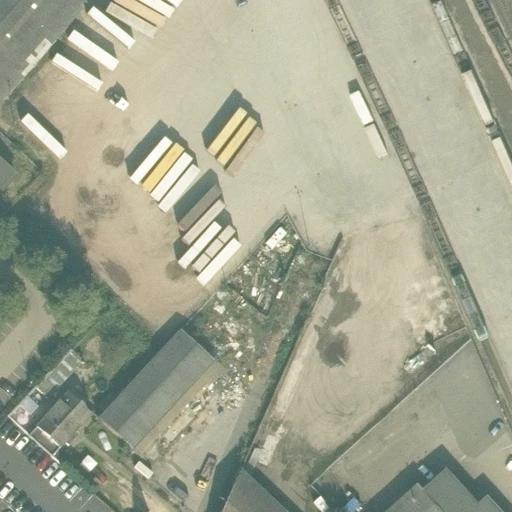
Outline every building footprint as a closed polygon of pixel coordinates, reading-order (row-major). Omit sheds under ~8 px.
[(0,0),(0,79),(69,0),(0,0)] [(0,164),(0,191),(14,176),(0,164)] [(98,421),(130,450),(211,362),(179,332),(120,397),(98,421)] [(36,389),(47,400),(82,362),(71,352),(36,389)] [(68,393),(51,411),(74,432),(76,430),(90,414),(68,393)] [(63,444),(74,432),(51,411),(36,428),(59,449),(63,444)] [(51,457),(59,449),(36,428),(29,436),(51,457)] [(80,434),(76,430),(74,432),(63,444),(67,447),(80,434)] [(59,449),(51,457),(59,464),(66,456),(59,449)] [(482,511),(478,507),(446,471),(424,491),(400,511),(482,511)] [(237,473),(232,487),(258,511),(283,511),(259,489),(237,473)] [(388,511),(400,511),(424,491),(418,485),(388,511)] [(258,511),(232,487),(220,511),(258,511)] [(501,511),(488,498),(478,507),(482,511),(501,511)]
